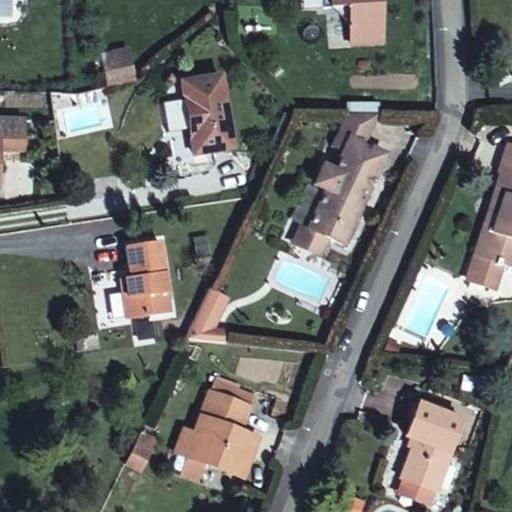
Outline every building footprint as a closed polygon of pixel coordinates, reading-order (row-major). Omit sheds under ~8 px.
[(327,0),(327,10),(345,9),(348,45),(378,44),(376,0),(327,0)] [(107,83),(136,73),(127,43),(98,50),(107,83)] [(221,78),(183,82),(192,154),(229,150),(221,78)] [(305,193),(290,228),(327,243),(366,150),(345,142),(357,111),(336,111),(315,167),(303,163),(294,188),(305,193)] [(0,149),(16,151),(19,119),(0,117),(0,149)] [(511,160),(502,183),(511,187),(511,189),(496,226),(486,222),(475,249),(503,260),(511,264),(511,160)] [(496,226),(511,189),(511,187),(502,183),(486,222),(496,226)] [(125,240),(130,272),(125,273),(129,300),(165,296),(158,237),(125,240)] [(494,284),(503,260),(475,249),(466,272),(494,284)] [(129,300),(125,273),(117,274),(122,301),(129,300)] [(165,296),(129,300),(130,307),(166,302),(165,296)] [(184,432),(194,436),(186,457),(234,474),(248,436),(235,432),(225,428),(235,400),(202,386),(184,432)] [(413,431),(400,472),(437,485),(460,413),(415,396),(404,429),(413,431)] [(245,403),(235,400),(225,428),(235,432),(245,403)] [(176,453),(186,457),(194,436),(184,432),(176,453)]
